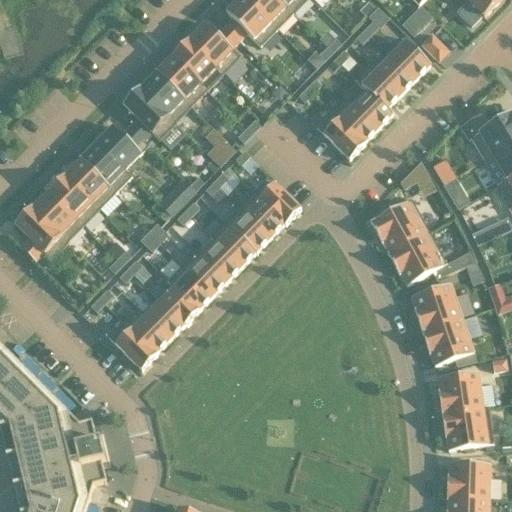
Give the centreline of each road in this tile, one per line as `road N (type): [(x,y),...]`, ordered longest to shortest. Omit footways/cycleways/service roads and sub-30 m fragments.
road 1 (residential): [(414,511),(412,424),(387,320),(333,214),(497,42)]
road 2 (residential): [(0,281),(127,406),(146,474),(134,511)]
road 3 (residential): [(189,0),(0,195)]
